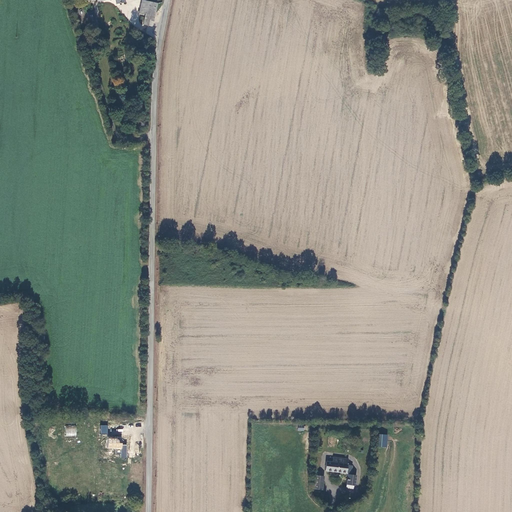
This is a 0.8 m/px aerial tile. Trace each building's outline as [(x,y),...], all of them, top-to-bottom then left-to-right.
[(139,12),(145,13),(147,2),(141,1),(139,12)] [(145,13),(144,19),(153,21),(156,4),(147,2),(145,13)] [(86,13),(91,29),(97,27),(93,11),(86,13)] [(76,425),(65,425),(65,436),(76,436),(76,425)] [(112,430),(107,430),(107,439),(118,439),(119,431),(112,430)] [(387,448),(388,435),(379,434),(378,447),(387,448)] [(118,439),(107,439),(107,448),(120,448),(120,439),(118,439)] [(325,471),(346,473),(346,474),(348,475),(345,488),(352,489),(353,486),(354,486),(356,476),(352,475),(353,466),(348,465),(348,460),(332,458),(331,462),(326,462),(325,471)] [(324,477),(315,476),(313,489),(322,490),(324,477)]
